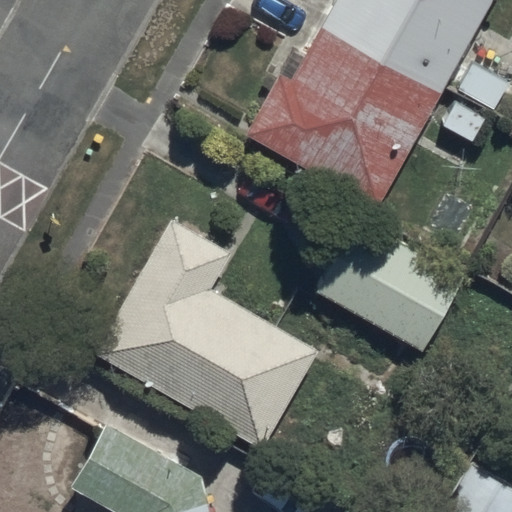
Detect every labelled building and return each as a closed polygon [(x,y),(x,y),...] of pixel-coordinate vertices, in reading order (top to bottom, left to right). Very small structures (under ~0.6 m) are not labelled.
[(244,131),(374,205),(490,0),(336,0),(291,80),(277,72),(244,131)] [(231,253),(170,217),(91,351),(259,449),(316,353),(209,290),(231,253)] [(461,278),(357,220),(316,293),(420,351),(461,278)] [(105,422),(68,487),(115,511),(209,511),(201,476),(105,422)] [(441,511),(511,511),(511,484),(470,461),(441,511)]
